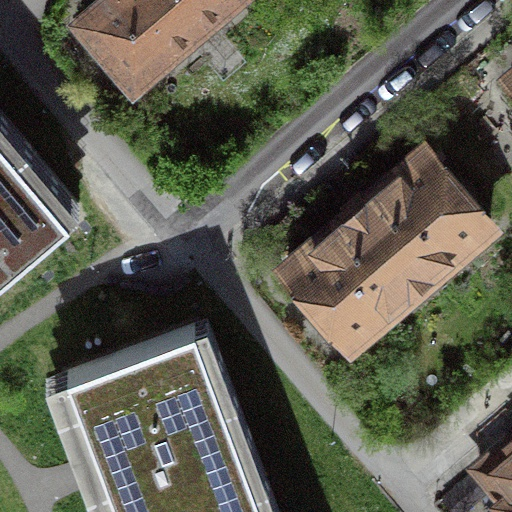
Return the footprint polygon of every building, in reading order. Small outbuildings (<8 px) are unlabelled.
[(98,0),(79,17),(134,81),(228,0),(98,0)] [(0,129),(0,269),(69,211),(0,129)] [(355,203),(286,261),(352,338),(490,221),(424,144),(355,203)] [(264,511),(194,322),(68,369),(101,460),(120,511),(264,511)] [(511,511),(511,435),(478,464),(503,494),(497,499),(500,502),(491,509),(493,511),(511,511)]
